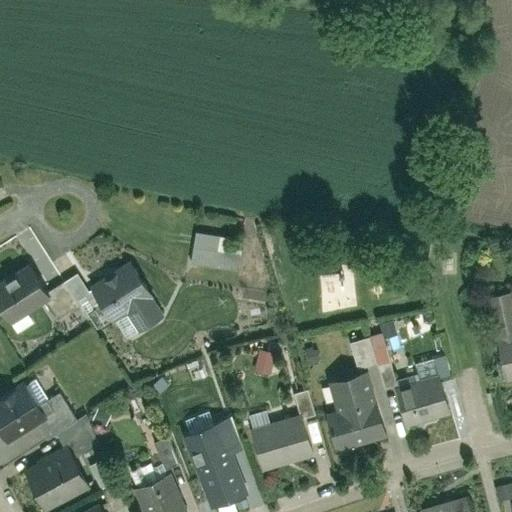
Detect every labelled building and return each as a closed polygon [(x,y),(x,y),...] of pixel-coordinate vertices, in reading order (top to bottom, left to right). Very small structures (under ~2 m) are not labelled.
[(193,236),(187,265),(237,274),(242,245),(193,236)] [(64,334),(84,320),(100,308),(78,276),(62,286),(50,295),(27,263),(0,281),(0,306),(13,325),(43,304),(64,334)] [(162,320),(150,301),(153,300),(130,263),(90,287),(113,323),(125,316),(137,335),(162,320)] [(511,286),(490,291),(508,378),(511,377),(511,286)] [(370,331),(377,357),(391,353),(384,327),(370,331)] [(351,336),(358,363),(377,357),(370,331),(351,336)] [(327,409),(338,449),(388,435),(368,367),(329,378),(337,406),(327,409)] [(397,384),(408,422),(453,410),(443,372),(397,384)] [(0,394),(0,424),(9,439),(49,415),(26,379),(0,394)] [(304,412),(305,415),(318,412),(311,386),(298,390),(304,412)] [(252,426),(263,468),(316,453),(305,415),(304,412),(252,426)] [(220,419),(229,445),(243,440),(234,414),(220,419)] [(70,445),(27,465),(47,507),(90,486),(70,445)] [(198,462),(213,504),(248,492),(234,450),(198,462)] [(99,460),(91,463),(100,485),(108,482),(99,460)] [(137,487),(147,511),(191,511),(175,471),(137,487)] [(475,511),(470,491),(422,505),(424,511),(475,511)] [(79,511),(107,511),(103,501),(79,511)]
